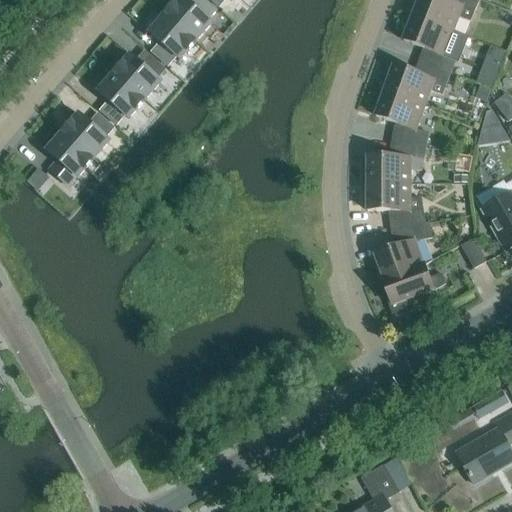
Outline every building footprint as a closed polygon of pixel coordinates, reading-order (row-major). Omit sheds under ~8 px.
[(184,0),(180,0),(166,17),(196,43),(212,24),(209,21),(217,11),(203,0),(198,0),(192,7),(184,0)] [(209,0),(219,8),(226,0),(228,0),(231,2),(233,0),(209,0)] [(453,33),(463,8),(475,13),(480,0),(479,0),(451,0),(450,3),(443,0),(420,0),(413,17),(453,33)] [(166,17),(150,35),(160,44),(152,53),(168,67),(176,58),(180,61),(196,43),(166,17)] [(453,33),(413,17),(404,42),(431,53),(426,65),(451,75),(465,37),(453,33)] [(131,57),(115,76),(145,102),(161,83),(148,71),(156,62),(149,56),(141,66),(131,57)] [(425,107),(434,82),(446,87),(451,75),(426,65),(421,77),(394,67),(385,92),(425,107)] [(483,66),(477,83),(492,88),(498,71),(483,66)] [(115,76),(99,94),(109,103),(101,112),(117,126),(125,117),(129,120),(145,102),(115,76)] [(416,132),(425,107),(385,92),(376,118),(404,128),(402,132),(400,144),(426,149),(429,135),(416,132)] [(80,116),(64,135),(94,161),(110,142),(106,139),(114,129),(98,115),(90,125),(80,116)] [(64,135),(48,153),(58,162),(50,171),(68,187),(76,178),(78,179),(80,177),(94,161),(64,135)] [(410,186),(410,160),(423,162),(426,149),(400,144),(398,156),(398,159),(368,159),(368,186),(410,186)] [(455,177),(455,186),(468,186),(468,177),(455,177)] [(421,199),(410,199),(410,186),(368,186),(368,212),(398,213),(398,217),(400,230),(425,226),(421,199)] [(498,237),(507,253),(511,249),(511,196),(511,195),(483,211),(492,227),(490,228),(496,238),(498,237)] [(424,267),(415,243),(432,240),(429,225),(425,226),(400,230),(402,242),(404,246),(375,257),(384,281),(384,282),(424,267)] [(474,241),(462,248),(474,270),(486,263),(474,241)] [(442,276),(430,280),(424,267),(384,282),(384,281),(383,282),(388,294),(385,296),(392,315),(405,309),(402,304),(434,292),(445,286),(442,276)] [(506,399),(511,395),(511,386),(485,402),(491,414),(509,404),(506,399)] [(462,414),(446,423),(451,432),(467,423),(462,414)] [(511,451),(509,446),(511,444),(511,414),(495,424),(499,430),(456,455),(474,486),(511,463),(511,451)] [(391,511),(386,501),(401,493),(385,466),(361,480),(375,503),(359,511),(391,511)]
